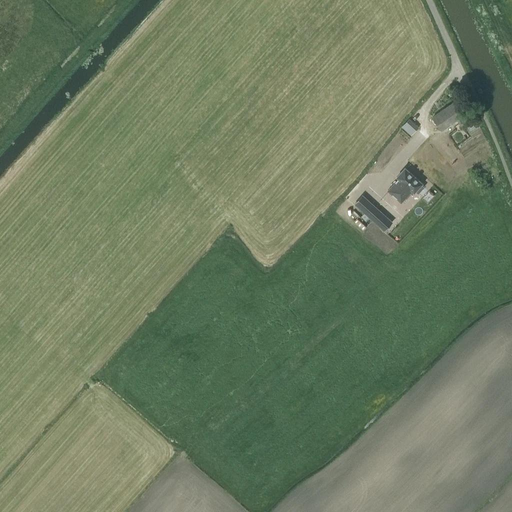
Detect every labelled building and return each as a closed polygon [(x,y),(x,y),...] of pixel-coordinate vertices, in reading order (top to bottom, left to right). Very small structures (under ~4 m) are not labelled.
[(468,122),(454,102),(433,117),(442,130),(457,119),(462,126),(468,122)] [(407,117),(399,126),(410,134),(417,125),(407,117)] [(411,145),(417,135),(411,132),(406,142),(411,145)] [(400,180),(389,192),(402,204),(413,191),(415,193),(416,192),(419,194),(424,188),(421,186),(422,184),(406,170),(398,178),(400,180)] [(363,195),(355,204),(384,231),(392,222),(363,195)]
